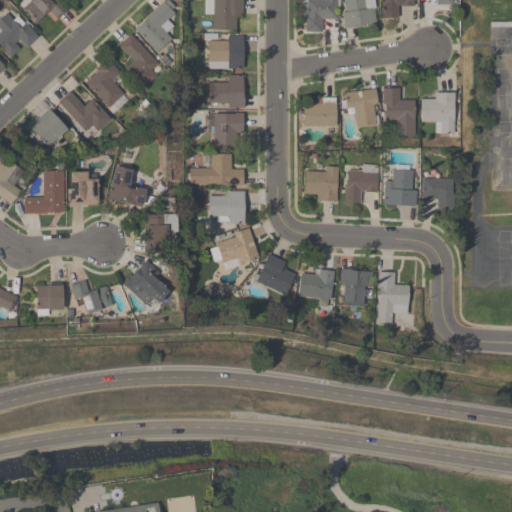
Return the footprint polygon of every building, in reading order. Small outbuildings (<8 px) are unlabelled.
[(64,0),(64,19),(23,19),(23,0),(64,0)] [(171,38),(156,53),(133,29),(163,0),(167,0),(177,11),(168,19),(172,25),(165,32),(171,38)] [(204,0),(242,0),(242,19),(234,19),(234,30),(213,30),(213,16),(204,16),(204,0)] [(304,32),(304,0),(336,0),(336,21),(322,21),(322,32),(304,32)] [(342,0),(374,0),(375,26),(343,27),(342,0)] [(400,18),(383,18),(382,0),(413,0),(413,7),(400,7),(400,18)] [(12,60),(0,47),(0,14),(6,8),(34,38),(12,60)] [(156,75),(144,89),(123,69),(131,60),(117,47),(129,34),(156,61),(149,68),(156,75)] [(242,69),(207,69),(207,37),(242,37),(242,69)] [(110,80),(128,98),(113,113),(82,81),(106,58),(119,72),(110,80)] [(243,76),(243,107),(207,107),(207,84),(224,84),(224,76),(243,76)] [(414,136),(393,136),(393,123),(383,123),(382,88),(402,88),(402,99),(413,99),(414,136)] [(84,105),(91,98),(110,118),(96,131),(90,124),(84,130),(57,102),(70,90),(84,105)] [(356,127),(355,111),(346,112),(345,91),(376,90),(377,126),(356,127)] [(420,124),(420,101),(432,101),(432,93),(453,93),(453,135),(440,135),(440,124),(420,124)] [(302,100),(335,100),(335,126),(302,126),(302,100)] [(47,148),(28,129),(48,109),(67,128),(47,148)] [(206,135),(206,113),(242,113),(242,136),(232,136),(232,147),(213,147),(213,135),(206,135)] [(242,186),(189,185),(189,165),(208,166),(209,153),(231,154),(231,165),(242,165),(242,186)] [(20,189),(10,204),(0,197),(0,156),(20,169),(11,183),(20,189)] [(376,192),(362,193),(362,202),(344,202),(344,172),(356,172),(356,165),(376,165),(376,192)] [(145,188),(142,207),(106,201),(112,166),(133,170),(130,185),(145,188)] [(336,202),(314,202),(314,194),(303,194),(303,171),(317,172),(317,166),(337,167),(336,202)] [(415,206),(383,206),(383,179),(393,179),(393,169),(415,169),(415,206)] [(20,214),(20,196),(42,196),(41,171),(62,171),(63,213),(20,214)] [(69,205),(69,172),(97,172),(97,205),(69,205)] [(421,199),(421,179),(451,179),(451,211),(434,211),(434,199),(421,199)] [(243,193),(243,223),(207,223),(207,193),(243,193)] [(176,236),(168,236),(168,247),(144,247),(144,215),(176,215),(176,236)] [(210,243),(248,231),(256,257),(218,269),(210,243)] [(255,281),(268,255),(285,263),(282,270),(294,276),(284,296),(255,281)] [(169,292),(157,306),(151,300),(145,306),(122,286),(144,261),(158,273),(153,278),(169,292)] [(300,274),(314,276),(315,269),(334,271),(331,300),(298,297),(300,274)] [(371,270),(370,305),(340,305),(340,270),(371,270)] [(408,285),(407,315),(393,314),(392,325),(376,325),(377,272),(397,272),(397,284),(408,285)] [(106,286),(112,306),(87,313),(84,302),(74,304),(69,285),(85,281),(87,291),(106,286)] [(62,284),(62,313),(35,313),(35,284),(62,284)] [(11,312),(0,307),(0,287),(18,295),(11,312)]
